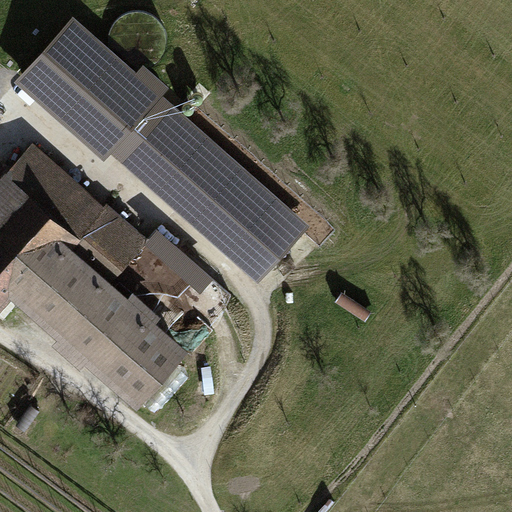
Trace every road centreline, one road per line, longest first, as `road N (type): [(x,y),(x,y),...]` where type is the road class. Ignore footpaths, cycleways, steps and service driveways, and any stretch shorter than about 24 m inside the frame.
road 1 (track): [(4,95),(99,177),(163,214),(251,295),(261,353),(185,468)]
road 2 (track): [(0,336),(156,440),(193,478),(210,511)]
